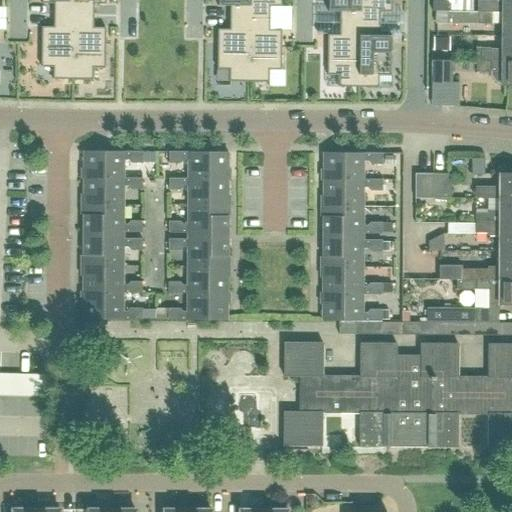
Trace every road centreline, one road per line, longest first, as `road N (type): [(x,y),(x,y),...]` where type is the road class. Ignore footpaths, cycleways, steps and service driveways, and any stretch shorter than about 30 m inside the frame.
road 1 (residential): [(0,484),(376,482),(396,491),(405,511)]
road 2 (unclassified): [(58,119),(275,122)]
road 3 (residential): [(58,119),(57,319)]
road 4 (unclassified): [(275,122),(409,122)]
road 5 (residential): [(413,0),(409,122)]
